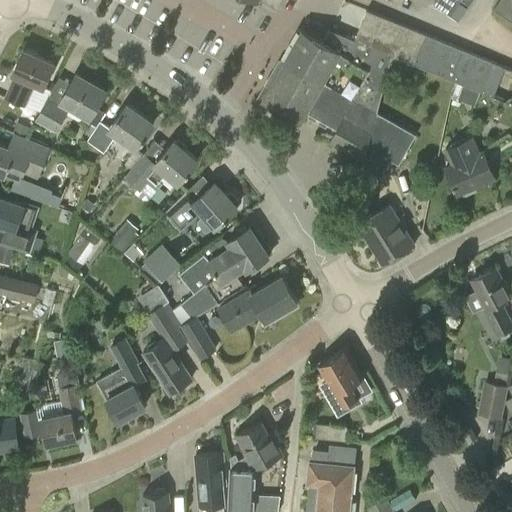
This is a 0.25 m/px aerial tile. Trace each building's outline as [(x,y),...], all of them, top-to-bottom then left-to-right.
[(251,0),(257,3),(258,0),(262,0),(279,10),(285,0),(251,0)] [(436,0),(434,3),(433,4),(458,20),(472,0),(436,0)] [(511,0),(499,0),(495,7),(511,18),(511,95),(505,101),(511,103),(511,0)] [(456,80),(494,96),(507,66),(466,50),(367,9),(354,39),(330,29),(325,41),(302,28),(284,60),(377,111),(391,56),(413,64),(414,63),(456,80)] [(12,72),(16,74),(5,97),(27,107),(37,83),(44,86),(55,62),(23,48),(12,72)] [(377,112),(377,111),(284,60),(262,99),(301,121),(307,111),(312,114),(320,101),(343,115),(329,141),(349,152),(346,158),(361,166),(364,161),(363,169),(365,170),(379,177),(390,159),(399,163),(416,134),(377,112)] [(105,89),(76,73),(70,83),(59,77),(48,98),(47,97),(35,120),(56,132),(68,109),(68,108),(70,104),(88,115),(84,119),(96,126),(99,121),(101,121),(106,113),(95,107),(105,89)] [(153,121),(127,103),(110,128),(99,121),(96,126),(87,140),(103,152),(116,133),(135,147),(153,121)] [(30,128),(18,123),(14,131),(27,136),(30,128)] [(0,144),(0,172),(4,174),(0,184),(27,193),(31,185),(18,180),(21,172),(37,178),(50,147),(13,132),(7,147),(0,144)] [(496,179),(483,149),(480,150),(473,134),(444,147),(451,162),(445,165),(457,195),(496,179)] [(148,199),(162,182),(159,180),(166,172),(179,182),(197,159),(173,140),(155,162),(144,152),(124,176),(138,187),(134,192),(143,199),(148,199)] [(215,182),(212,184),(203,174),(165,211),(181,228),(196,214),(199,218),(198,219),(198,223),(205,231),(209,231),(215,225),(215,226),(237,206),(215,182)] [(61,197),(51,193),(48,203),(58,207),(61,197)] [(0,243),(13,247),(29,252),(38,255),(43,240),(34,238),(36,228),(18,222),(24,204),(7,199),(0,197),(0,243)] [(89,212),(95,204),(87,199),(81,207),(89,212)] [(389,204),(358,223),(383,264),(414,244),(389,204)] [(139,235),(124,222),(109,240),(124,253),(139,235)] [(194,292),(173,310),(180,325),(197,315),(224,299),(223,297),(246,284),(238,272),(245,268),(246,269),(269,254),(269,255),(270,254),(269,252),(270,251),(253,225),(252,226),(250,224),(249,225),(250,225),(227,240),(229,244),(207,258),(203,254),(179,273),(194,292)] [(96,246),(80,235),(67,254),(83,264),(96,246)] [(13,247),(0,243),(0,257),(9,260),(13,247)] [(144,260),(162,281),(173,271),(155,251),(144,260)] [(496,267),(472,280),(485,306),(482,308),(496,335),(511,326),(511,319),(502,299),(511,295),(496,267)] [(0,274),(0,293),(34,302),(38,283),(0,274)] [(298,301),(282,274),(250,293),(262,313),(266,319),(298,301)] [(169,392),(192,378),(174,350),(187,341),(178,326),(180,325),(173,310),(167,301),(169,300),(158,284),(138,297),(148,312),(147,313),(163,339),(142,352),(169,392)] [(262,313),(250,293),(249,290),(219,308),(232,331),(262,313)] [(217,349),(197,315),(180,325),(200,359),(217,349)] [(108,324),(103,317),(94,322),(98,330),(108,324)] [(54,340),(57,358),(73,355),(70,337),(54,340)] [(118,419),(145,405),(135,385),(146,379),(136,361),(138,360),(125,337),(109,345),(121,367),(97,380),(107,398),(118,419)] [(345,347),(319,362),(329,379),(343,403),(358,395),(369,389),(345,347)] [(36,359),(24,357),(21,365),(24,366),(21,376),(30,378),(36,359)] [(47,364),(35,360),(30,376),(42,380),(47,364)] [(495,378),(506,380),(508,369),(497,366),(495,378)] [(58,387),(60,400),(39,404),(41,417),(47,443),(76,437),(71,413),(82,411),(76,385),(80,385),(77,369),(57,373),(59,387),(58,387)] [(501,416),(507,385),(485,381),(479,411),(501,416)] [(40,432),(35,408),(19,412),(24,435),(40,432)] [(15,419),(0,420),(0,449),(7,448),(8,450),(19,449),(15,419)] [(231,467),(229,509),(254,510),(256,468),(281,454),(271,434),(268,436),(260,421),(236,434),(247,455),(238,459),(235,454),(230,457),(231,467)] [(315,437),(345,440),(346,426),(317,423),(315,437)] [(349,511),(353,465),(354,465),(356,445),(329,443),(328,450),(312,448),(311,461),(309,461),(308,481),(309,482),(305,511),(349,511)] [(222,453),(195,455),(200,511),(224,511),(222,484),(225,484),(222,453)] [(170,511),(168,492),(143,494),(144,511),(170,511)] [(395,511),(386,495),(365,506),(368,511),(395,511)]
